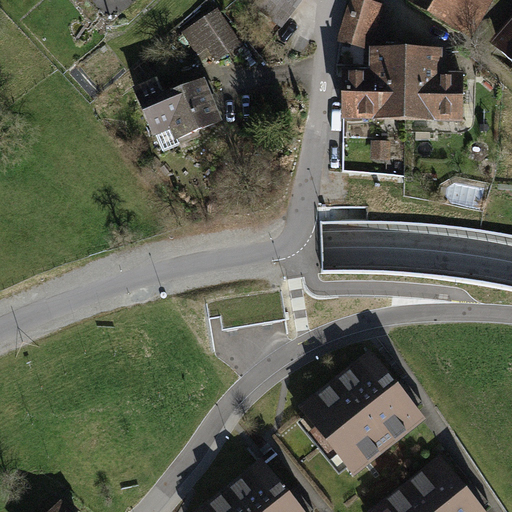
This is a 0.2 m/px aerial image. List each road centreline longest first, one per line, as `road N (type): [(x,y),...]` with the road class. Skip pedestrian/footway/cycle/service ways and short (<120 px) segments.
road 1 (residential): [(334,0),(302,232),(273,250),(154,273),(0,329)]
road 2 (secondary): [(511,261),(324,247),(179,263),(0,326)]
